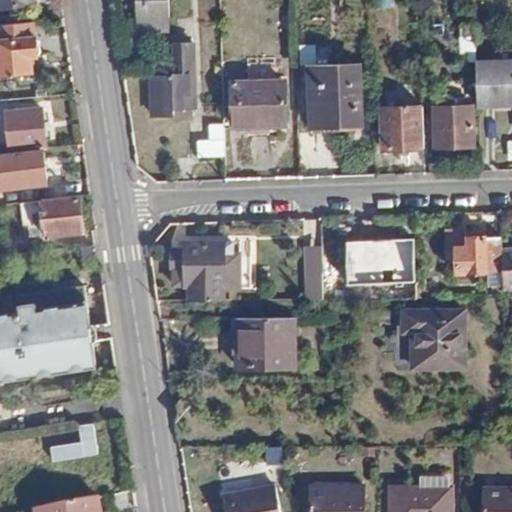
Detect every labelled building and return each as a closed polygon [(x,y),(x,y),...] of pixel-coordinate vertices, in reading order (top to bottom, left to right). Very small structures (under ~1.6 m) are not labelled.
[(168,0),(137,0),(138,11),(169,10),(168,0)] [(35,22),(0,25),(0,74),(33,71),(31,58),(38,57),(35,22)] [(145,72),(147,110),(198,109),(197,42),(171,41),(172,72),(145,72)] [(511,103),(511,62),(477,63),(478,104),(511,103)] [(361,64),(310,64),(311,125),(362,124),(361,64)] [(285,83),(233,84),(234,127),(286,126),(285,83)] [(407,108),(385,109),(386,147),(425,147),(424,125),(421,125),(420,101),(407,101),(407,108)] [(42,106),(7,109),(11,146),(45,143),(42,106)] [(473,107),(437,107),(437,146),(474,145),(473,107)] [(198,156),(226,155),(225,122),(209,123),(209,138),(197,138),(198,156)] [(44,150),(0,154),(0,185),(47,180),(44,150)] [(80,195),(32,201),(35,237),(84,232),(80,195)] [(404,228),(385,230),(390,276),(409,273),(404,228)] [(460,231),(442,231),(441,257),(453,256),(452,271),(500,269),(501,245),(500,234),(465,234),(465,244),(459,244),(460,231)] [(186,249),(169,249),(169,265),(178,265),(177,282),(186,282),(185,297),(222,296),(222,283),(238,282),(238,255),(223,256),(224,239),(185,239),(186,249)] [(511,244),(501,245),(500,269),(502,286),(511,285),(511,244)] [(321,270),(303,270),(305,296),(322,297),(321,270)] [(415,279),(402,280),(402,295),(415,295),(415,279)] [(0,376),(97,360),(93,334),(86,336),(84,322),(91,320),(84,280),(0,293),(0,376)] [(463,308),(402,307),(402,327),(411,327),(411,366),(463,365),(463,308)] [(294,314),(236,315),(236,364),(293,364),(294,314)] [(96,423),(80,424),(82,441),(51,443),(52,458),(98,455),(96,423)] [(281,511),(275,483),(224,495),(227,511),(281,511)] [(362,511),(362,483),(310,484),(310,511),(362,511)] [(511,511),(511,486),(484,487),(484,511),(511,511)] [(451,511),(451,489),(391,491),(391,511),(451,511)] [(100,511),(98,494),(20,509),(20,511),(100,511)]
